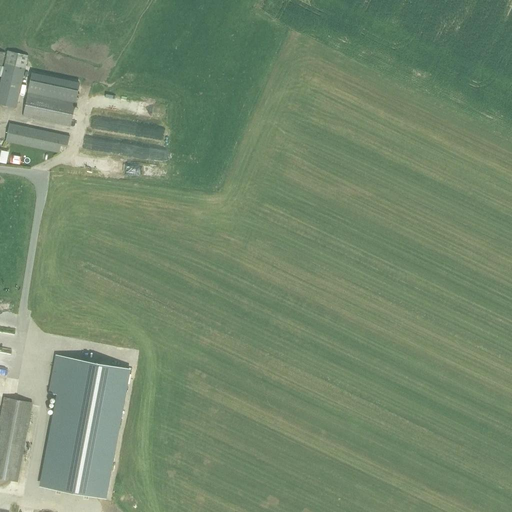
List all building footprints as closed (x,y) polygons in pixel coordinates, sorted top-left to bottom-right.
[(0,104),(15,108),(27,55),(8,50),(4,67),(1,66),(4,52),(0,51),(0,76),(1,77),(0,83),(0,104)] [(28,92),(23,116),(71,125),(75,101),(76,101),(80,83),(32,73),(28,92)] [(113,110),(115,98),(107,97),(106,109),(113,110)] [(61,145),(67,147),(69,137),(9,124),(6,142),(59,153),(61,145)] [(42,485),(104,497),(128,369),(55,355),(48,392),(59,394),(42,485)] [(32,402),(4,397),(0,418),(0,477),(17,481),(32,402)]
